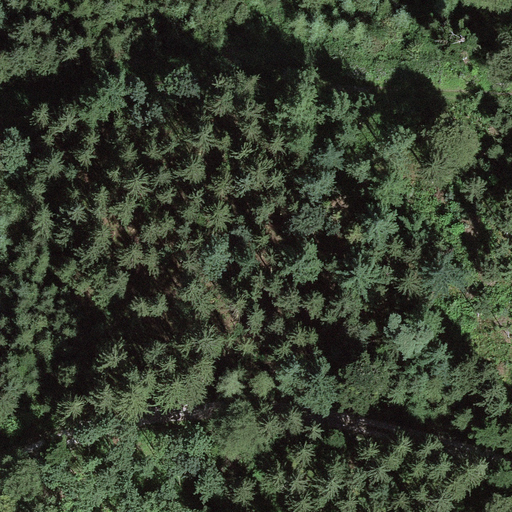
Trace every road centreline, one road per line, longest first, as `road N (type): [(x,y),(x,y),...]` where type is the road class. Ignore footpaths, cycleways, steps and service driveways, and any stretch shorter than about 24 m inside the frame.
road 1 (track): [(511,467),(407,435),(220,407),(99,420),(0,466)]
road 2 (track): [(511,98),(209,86),(90,95),(0,120)]
